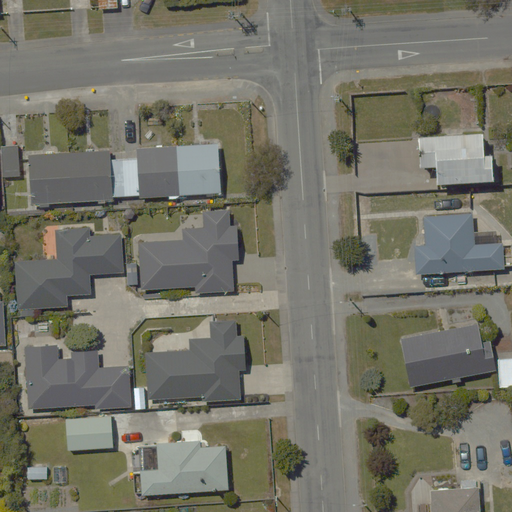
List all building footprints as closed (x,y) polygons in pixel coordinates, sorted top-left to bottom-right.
[(98,0),(98,8),(114,8),(113,0),(98,0)] [(484,132),(418,134),(420,168),(436,167),(437,183),(492,181),(491,153),(484,153),(484,132)] [(135,151),(135,156),(111,158),(111,150),(29,155),(32,199),(26,199),(27,209),(113,203),(112,198),(138,196),(167,194),(168,200),(178,199),(178,193),(205,192),(206,198),(215,197),(215,201),(221,201),(221,191),(218,145),(135,151)] [(128,285),(140,284),(141,292),(232,289),(232,259),(241,259),(240,223),(229,223),(228,209),(204,210),(204,229),(183,229),(183,241),(138,243),(139,261),(127,262),(128,285)] [(471,212),(424,214),(428,249),(413,250),(414,273),(504,270),(503,243),(472,245),(471,212)] [(88,231),(51,232),(53,263),(18,264),(19,308),(69,306),(68,293),(92,292),(91,278),(121,277),(120,236),(88,237),(88,231)] [(194,353),(144,354),(146,402),(239,399),(239,367),(248,366),(247,319),(213,320),(213,337),(194,337),(194,353)] [(483,342),(480,322),(401,337),(410,385),(497,369),(491,341),(483,342)] [(57,357),(57,345),(26,346),(27,408),(130,406),(130,366),(100,367),(99,350),(73,350),(73,357),(57,357)] [(511,358),(498,359),(499,386),(511,385),(511,358)] [(91,413),(92,433),(142,432),(141,411),(91,413)] [(227,443),(156,446),(157,468),(139,469),(140,476),(131,476),(132,494),(229,490),(227,443)] [(431,490),(431,511),(480,511),(479,487),(431,490)]
